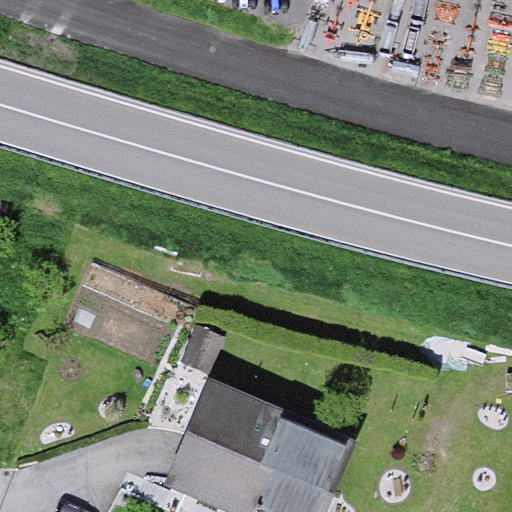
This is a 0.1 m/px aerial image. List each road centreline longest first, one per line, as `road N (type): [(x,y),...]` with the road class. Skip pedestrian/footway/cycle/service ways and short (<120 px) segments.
road 1 (primary): [(511,246),(0,103)]
road 2 (unclassified): [(511,158),(48,0)]
